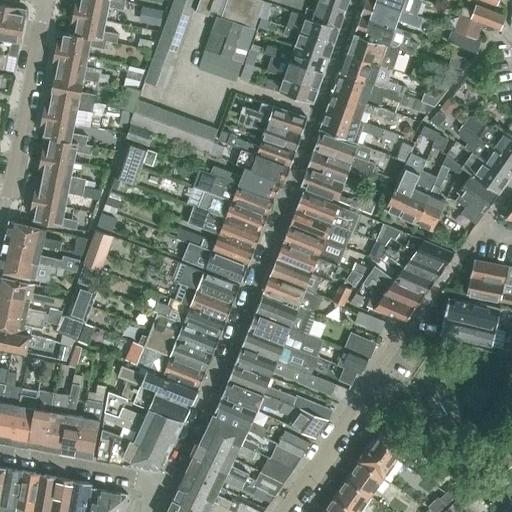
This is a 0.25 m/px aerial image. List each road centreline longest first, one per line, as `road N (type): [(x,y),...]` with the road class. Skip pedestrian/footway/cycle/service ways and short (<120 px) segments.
road 1 (residential): [(356,0),(287,193),(165,488)]
road 2 (residential): [(280,511),(435,287)]
road 3 (residential): [(0,210),(46,0)]
road 4 (residential): [(165,488),(0,453)]
